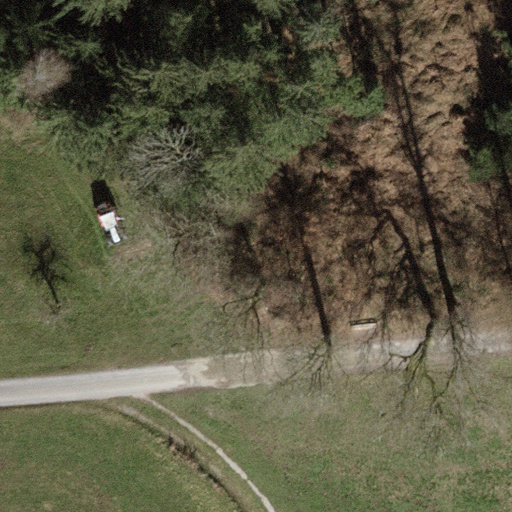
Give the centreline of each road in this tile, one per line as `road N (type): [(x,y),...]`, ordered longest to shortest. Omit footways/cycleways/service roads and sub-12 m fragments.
road 1 (track): [(83,390),(511,344)]
road 2 (track): [(264,511),(183,435),(83,390)]
